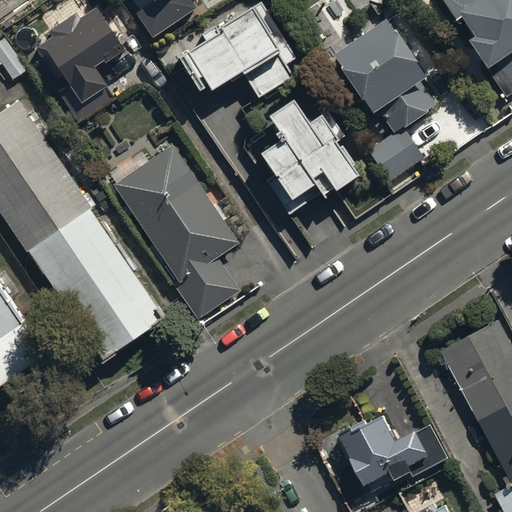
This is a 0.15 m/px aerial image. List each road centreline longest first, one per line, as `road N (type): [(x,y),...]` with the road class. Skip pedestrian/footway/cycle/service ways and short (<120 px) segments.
road 1 (tertiary): [(243,372),(511,190)]
road 2 (tertiary): [(36,511),(243,372)]
road 3 (residential): [(320,511),(243,372)]
